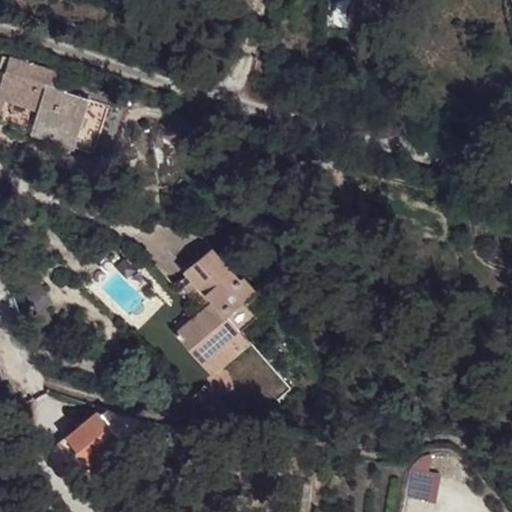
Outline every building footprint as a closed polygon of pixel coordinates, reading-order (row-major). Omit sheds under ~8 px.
[(32,134),(75,147),(80,130),(99,136),(109,105),(54,86),(58,71),(3,55),(0,63),(0,70),(5,72),(12,75),(4,100),(39,110),(32,134)] [(12,75),(5,72),(0,89),(0,111),(4,100),(12,75)] [(80,130),(75,147),(94,153),(99,136),(80,130)] [(184,229),(171,252),(191,263),(204,240),(184,229)] [(213,249),(185,272),(204,293),(210,301),(196,313),(174,333),(200,363),(218,348),(228,359),(247,342),(239,330),(226,316),(242,303),(254,291),(243,277),(240,278),(213,249)] [(190,306),(196,313),(210,301),(204,293),(190,306)] [(226,316),(239,330),(254,317),(242,303),(226,316)] [(210,374),(228,359),(218,348),(200,363),(210,374)] [(191,396),(207,415),(218,406),(202,386),(191,396)] [(98,411),(121,437),(138,423),(101,410),(98,411)] [(67,437),(89,463),(121,437),(98,411),(67,437)] [(76,473),(89,463),(67,437),(53,451),(55,457),(70,473),(76,473)] [(416,471),(412,497),(438,502),(443,476),(416,471)]
